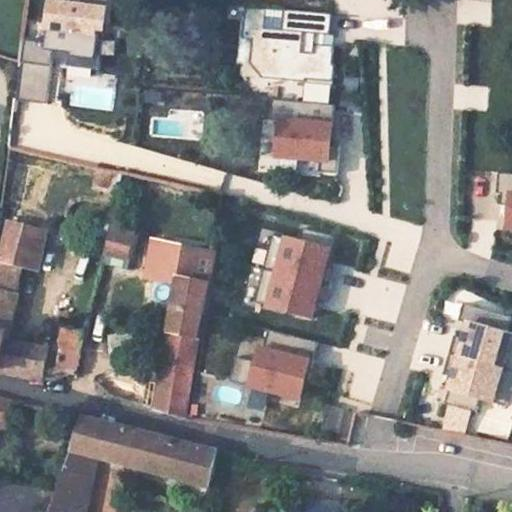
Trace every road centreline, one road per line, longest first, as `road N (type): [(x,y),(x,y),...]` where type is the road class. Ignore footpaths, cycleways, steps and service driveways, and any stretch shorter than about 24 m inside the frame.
road 1 (residential): [(0,387),(290,450),(511,483)]
road 2 (unknown): [(424,236),(365,462)]
road 3 (unknown): [(435,29),(424,236)]
